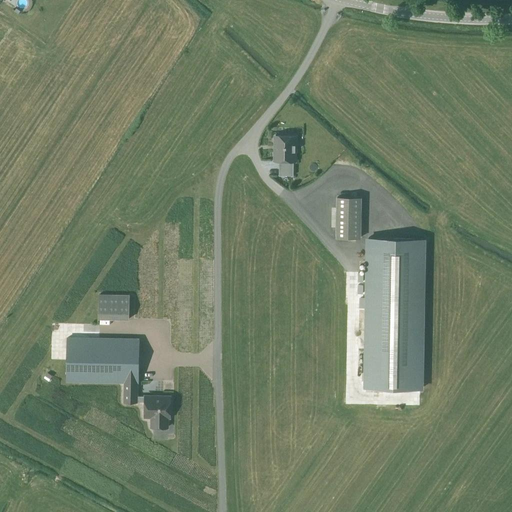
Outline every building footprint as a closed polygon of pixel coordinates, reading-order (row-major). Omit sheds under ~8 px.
[(295,161),(295,147),(295,136),(274,136),(274,161),(279,161),(279,176),(293,176),(293,161),(295,161)] [(360,238),(361,198),(337,197),(336,237),(360,238)] [(423,239),(368,238),(365,388),(420,389),(423,239)] [(99,295),(98,319),(128,319),(129,295),(99,295)] [(66,381),(124,383),(137,383),(138,383),(139,339),(67,338),(66,381)] [(169,417),(170,396),(145,396),(137,396),(137,388),(137,383),(124,383),(124,402),(137,402),(145,402),(144,417),(151,417),(151,427),(167,427),(167,417),(169,417)]
